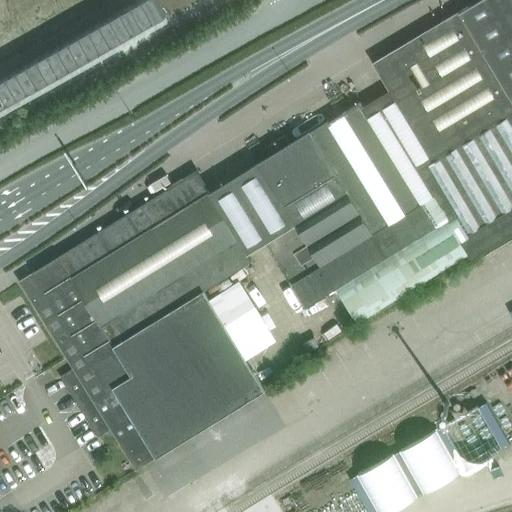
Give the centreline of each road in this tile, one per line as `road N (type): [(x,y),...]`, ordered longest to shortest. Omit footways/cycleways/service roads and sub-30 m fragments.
road 1 (secondary): [(0,260),(386,0)]
road 2 (secondary): [(378,0),(155,118),(0,220)]
